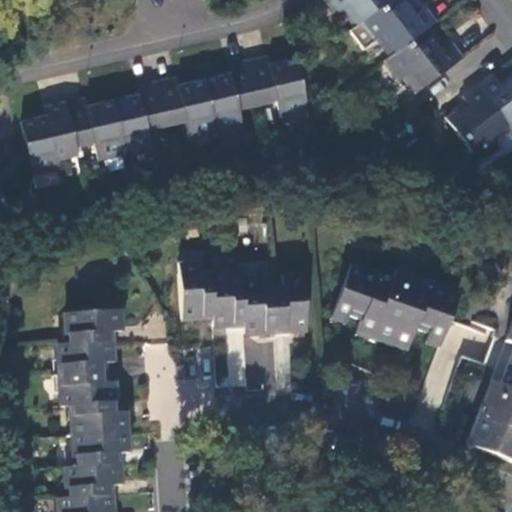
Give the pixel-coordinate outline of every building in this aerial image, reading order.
[(326,0),(338,15),(344,10),(357,27),(394,0),(326,0)] [(436,25),(426,11),(412,21),(409,17),(414,14),(404,0),(394,0),(357,27),(349,33),(363,52),(375,43),(374,42),(380,38),(394,56),(426,32),(436,25)] [(419,91),(461,61),(461,60),(451,46),(437,55),(435,51),(439,48),(426,32),(394,56),(387,61),(400,80),(407,74),(419,91)] [(47,117),(22,123),(22,125),(34,177),(60,171),(59,163),(77,158),(74,148),(93,144),(97,162),(150,150),(147,132),(184,124),(188,141),(242,128),(239,111),(276,103),(280,119),(308,113),(296,61),(271,67),(269,58),(245,63),(228,67),(230,76),(179,87),(177,79),(136,88),(138,97),(111,103),(87,108),(85,99),(45,108),(47,117)] [(511,73),(502,81),(506,87),(501,90),(491,76),(477,86),(510,130),(511,129),(511,73)] [(492,143),(510,130),(477,86),(462,97),(472,111),(468,115),(465,110),(446,123),(477,164),(497,150),(492,143)] [(212,316),(209,273),(200,274),(199,263),(178,264),(181,317),(212,316)] [(392,281),(352,266),(337,312),(342,314),(348,316),(355,319),(349,334),(356,337),(359,328),(371,333),(369,339),(400,350),(407,327),(416,330),(427,335),(442,340),(449,322),(443,320),(453,292),(397,270),(392,281)] [(229,272),(209,273),(212,316),(212,324),(243,322),(240,280),(230,281),(229,272)] [(282,287),(272,288),(275,331),(306,328),(302,276),(281,277),(282,287)] [(275,331),(272,288),(261,288),(260,278),(240,280),(243,322),(243,333),(275,331)] [(443,320),(449,322),(459,294),(453,292),(443,320)] [(114,342),(123,342),(121,310),(65,314),(67,345),(102,343),(114,342)] [(337,312),(333,321),(337,323),(342,314),(337,312)] [(342,314),(337,323),(344,325),(348,316),(342,314)] [(407,327),(400,350),(407,353),(416,330),(407,327)] [(511,327),(506,343),(511,345),(511,356),(500,386),(491,382),(466,445),(510,462),(511,457),(511,446),(511,444),(511,327)] [(359,328),(356,337),(368,341),(369,339),(371,333),(359,328)] [(427,335),(423,344),(430,348),(438,350),(442,340),(427,335)] [(114,342),(102,343),(104,364),(115,364),(114,342)] [(67,345),(59,345),(60,376),(104,374),(104,364),(102,343),(67,345)] [(104,374),(60,376),(62,407),(71,407),(106,405),(105,385),(104,374)] [(116,384),(105,385),(106,405),(117,404),(116,384)] [(71,407),(73,437),(118,434),(117,414),(117,404),(106,405),(71,407)] [(118,434),(128,433),(127,414),(117,414),(118,434)] [(130,454),(128,433),(118,434),(119,454),(130,454)] [(118,434),(73,437),(76,467),(111,465),(120,465),(119,454),(118,434)] [(76,467),(66,468),(68,498),(102,496),(112,495),(111,485),(111,465),(76,467)] [(121,484),(120,465),(111,465),(111,485),(121,484)] [(112,511),(112,495),(102,496),(102,511),(112,511)] [(68,498),(59,499),(59,511),(102,511),(102,496),(68,498)]
